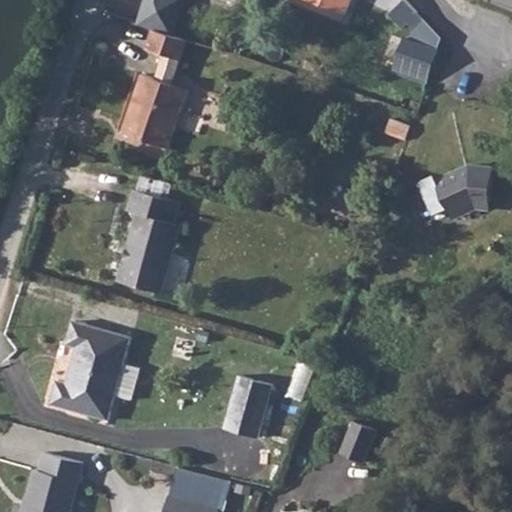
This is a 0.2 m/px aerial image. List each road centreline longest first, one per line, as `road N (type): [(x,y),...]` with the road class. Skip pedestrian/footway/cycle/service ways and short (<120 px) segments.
road 1 (unclassified): [(0,268),(87,0)]
road 2 (unclassified): [(435,0),(486,53),(476,104)]
